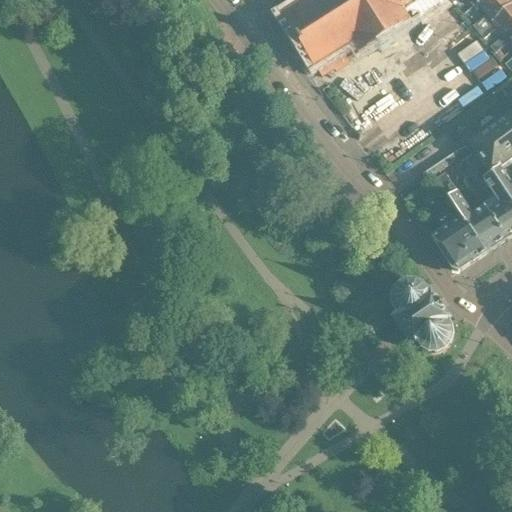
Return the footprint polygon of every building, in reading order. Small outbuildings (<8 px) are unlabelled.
[(306,0),(298,6),(283,15),(281,16),(297,42),(363,0),(306,0)] [(443,0),(442,0),(363,0),(297,42),(320,79),(333,71),(335,74),(348,65),(346,62),(361,53),(410,23),(411,24),(433,10),(431,7),(443,0)] [(511,5),(511,0),(483,0),(478,5),(491,21),(492,22),(511,5)] [(511,5),(492,22),(491,21),(479,33),(485,40),(497,29),(504,37),(505,38),(511,31),(511,5)] [(511,31),(505,38),(504,37),(491,48),(497,54),(509,43),(511,45),(511,31)] [(491,174),(509,161),(511,159),(511,114),(468,144),(480,160),(485,166),(491,174)] [(456,166),(472,155),(468,148),(464,147),(424,174),(423,177),(426,181),(454,163),(456,166)] [(485,166),(480,160),(473,166),(500,205),(488,213),(506,241),(511,237),(511,205),(490,175),(491,174),(485,166)] [(509,161),(491,174),(490,175),(511,205),(511,185),(502,170),(511,163),(509,161)] [(506,241),(488,213),(485,207),(473,215),(445,174),(436,180),(461,218),(486,255),(492,251),(492,250),(506,241)] [(444,230),(431,238),(453,271),(459,272),(472,264),(486,255),(461,218),(454,222),(451,217),(440,224),(444,230)] [(421,284),(416,282),(412,281),(408,282),(402,284),(398,287),(394,291),(393,295),(392,298),(392,301),(393,305),(394,309),(398,314),(393,316),(400,326),(407,338),(413,347),(417,345),(421,350),(427,354),(431,355),(434,355),(437,355),(440,354),(444,353),(447,351),(449,348),(451,345),(453,339),(453,334),(452,331),(451,328),(450,325),(449,323),(448,322),(451,320),(431,290),(428,293),(425,288),(421,284)]
